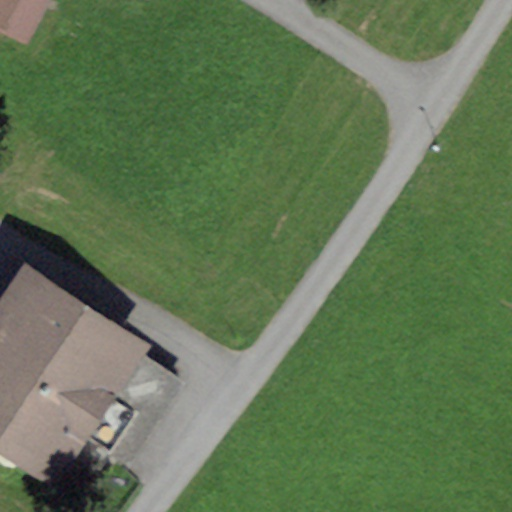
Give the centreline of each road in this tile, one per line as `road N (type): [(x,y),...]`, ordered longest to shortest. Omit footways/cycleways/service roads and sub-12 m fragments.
road 1 (residential): [(425,115),(246,381)]
road 2 (residential): [(0,227),(246,381)]
road 3 (residential): [(244,0),(425,115)]
road 4 (residential): [(246,381),(140,511)]
road 5 (residential): [(501,0),(425,115)]
